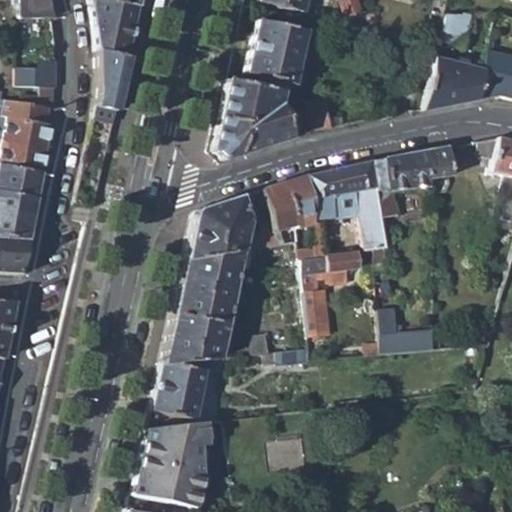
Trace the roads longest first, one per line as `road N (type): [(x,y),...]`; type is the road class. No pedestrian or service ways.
road 1 (residential): [(511,121),(283,160),(139,205)]
road 2 (primary): [(139,205),(69,511)]
road 3 (residential): [(28,290),(60,168),(75,57),(63,0)]
road 4 (primary): [(186,0),(139,205)]
road 5 (residential): [(0,444),(28,290)]
